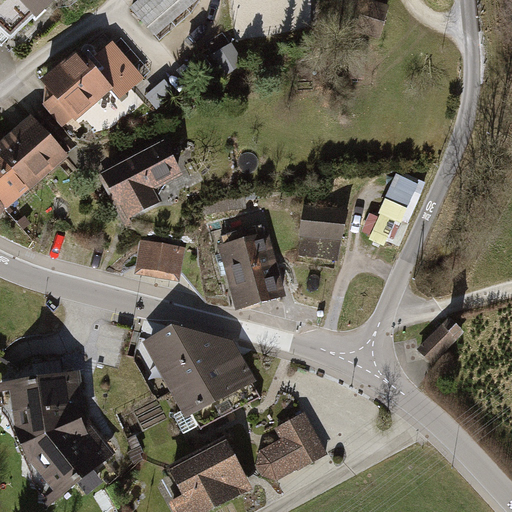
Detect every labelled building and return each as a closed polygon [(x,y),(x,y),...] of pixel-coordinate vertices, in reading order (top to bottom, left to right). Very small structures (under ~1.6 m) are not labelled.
[(0,0),(0,44),(6,51),(41,18),(23,0),(0,0)] [(23,0),(41,18),(60,0),(23,0)] [(195,0),(141,0),(132,9),(155,35),(195,0)] [(105,31),(46,77),(82,124),(114,99),(142,77),(105,31)] [(79,150),(44,108),(2,144),(18,163),(37,186),(79,150)] [(166,138),(102,170),(130,225),(161,209),(154,196),(187,179),(166,138)] [(0,178),(18,163),(2,144),(0,142),(0,178)] [(0,217),(37,186),(18,163),(0,178),(0,217)] [(402,251),(427,187),(419,184),(414,198),(391,189),(385,205),(389,206),(383,219),(386,220),(380,235),(387,238),(385,244),(402,251)] [(243,199),(202,206),(207,238),(248,231),(243,199)] [(342,219),(304,215),(298,262),(336,267),(342,219)] [(288,299),(273,236),(222,248),(237,311),(288,299)] [(142,243),(137,272),(182,280),(187,250),(142,243)] [(466,337),(449,320),(417,351),(434,368),(466,337)] [(181,329),(168,326),(142,344),(184,422),(221,401),(181,329)] [(238,346),(181,329),(221,401),(257,383),(238,346)] [(82,375),(5,386),(15,448),(51,506),(116,461),(86,418),(82,375)] [(282,443),(258,455),(273,484),(325,458),(304,417),(276,431),(282,443)] [(222,447),(159,480),(175,511),(208,511),(246,492),(222,447)]
